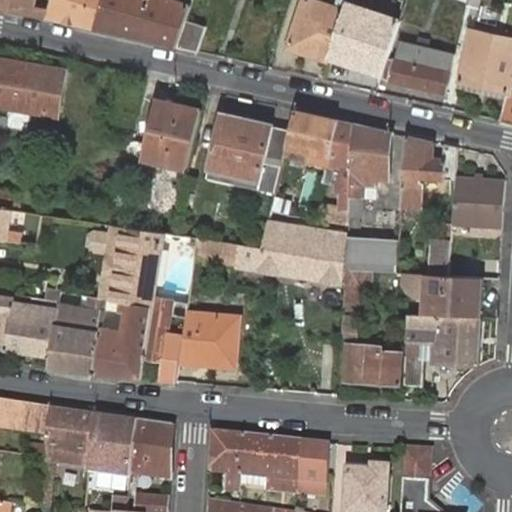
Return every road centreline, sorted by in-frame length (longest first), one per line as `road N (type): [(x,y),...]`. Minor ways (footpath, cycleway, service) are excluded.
road 1 (residential): [(0,25),(511,141)]
road 2 (residential): [(199,409),(473,427)]
road 3 (residential): [(0,380),(199,409)]
